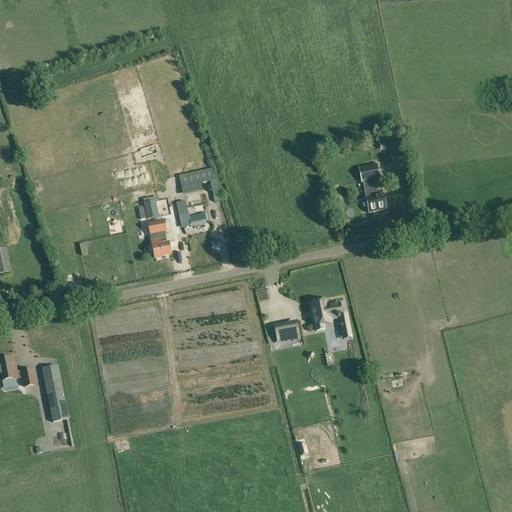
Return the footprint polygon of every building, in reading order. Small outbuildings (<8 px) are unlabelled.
[(394,148),(391,135),(378,138),(381,151),(394,148)] [(359,168),(362,182),(363,181),(365,188),(366,197),(377,195),(375,186),(374,179),(379,178),(377,164),(359,168)] [(213,169),(198,172),(180,176),(183,195),(202,191),(201,183),(215,181),(213,169)] [(383,195),(366,198),(369,214),(386,210),(383,195)] [(149,199),(144,201),(147,219),(159,217),(159,213),(152,214),(149,199)] [(207,224),(205,215),(188,218),(188,220),(190,220),(191,227),(207,224)] [(148,225),(151,235),(167,232),(164,221),(148,225)] [(171,255),(169,243),(167,244),(166,239),(152,241),(155,258),(171,255)] [(0,273),(11,272),(6,247),(0,248),(0,273)] [(342,331),(350,329),(347,312),(341,313),(339,305),(328,307),(327,301),(311,305),(316,332),(324,330),(323,325),(331,323),(330,320),(337,318),(338,319),(340,319),(342,331)] [(298,322),(275,326),(278,342),(301,337),(298,322)] [(0,379),(1,382),(18,379),(16,370),(15,370),(13,358),(0,360),(0,379)] [(36,386),(32,370),(22,372),(25,388),(36,386)] [(69,420),(61,381),(45,384),(53,423),(69,420)] [(305,445),(303,444),(300,444),(299,446),(301,454),(303,455),(306,454),(307,452),(305,445)]
